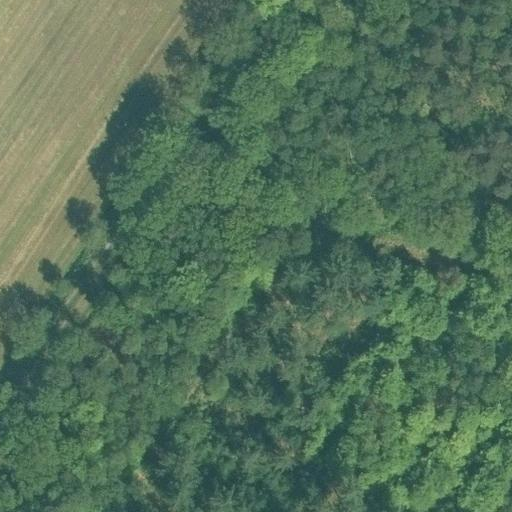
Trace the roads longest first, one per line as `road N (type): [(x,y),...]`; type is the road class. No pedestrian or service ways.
road 1 (track): [(294,0),(0,430)]
road 2 (track): [(147,190),(511,275)]
